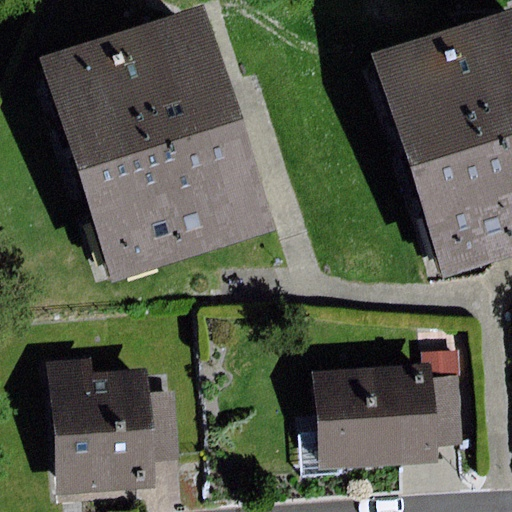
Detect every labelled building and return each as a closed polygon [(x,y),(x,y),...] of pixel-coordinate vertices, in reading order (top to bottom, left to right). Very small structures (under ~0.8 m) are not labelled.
[(207,13),(47,65),(118,284),(278,232),(207,13)] [(511,17),(385,56),(453,278),(511,259),(511,17)] [(93,357),(47,361),(58,498),(155,490),(153,464),(148,394),(146,369),(94,373),(93,357)] [(431,369),(323,375),(327,469),(436,464),(435,447),(431,379),(431,369)] [(461,377),(431,379),(435,447),(465,446),(461,377)] [(177,392),(148,394),(153,464),(182,462),(177,392)]
